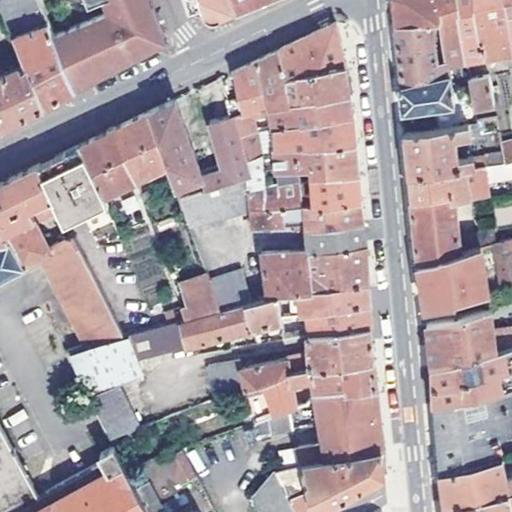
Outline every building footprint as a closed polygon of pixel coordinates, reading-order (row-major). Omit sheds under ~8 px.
[(76,87),(42,0),(1,0),(20,50),(23,59),(44,103),(69,90),(76,87)] [(42,0),(76,87),(92,78),(88,65),(103,60),(116,54),(119,64),(149,48),(147,40),(166,33),(154,0),(42,0)] [(185,0),(189,9),(197,6),(203,4),(205,7),(206,8),(208,10),(210,9),(235,2),(233,0),(185,0)] [(233,0),(235,2),(236,8),(237,9),(248,5),(260,0),(233,0)] [(442,21),(439,0),(394,0),(397,26),(432,22),(442,21)] [(439,0),(442,21),(447,59),(447,64),(471,60),(460,0),(439,0)] [(460,0),(471,60),(488,57),(478,0),(460,0)] [(478,0),(488,57),(511,52),(511,31),(505,0),(478,0)] [(209,16),(236,8),(235,2),(210,9),(208,10),(206,8),(205,7),(203,4),(197,6),(200,11),(202,15),(205,16),(209,16)] [(442,21),(432,22),(437,61),(447,59),(442,21)] [(286,78),(296,75),(345,66),(341,49),(337,31),(335,22),(280,48),(286,78)] [(403,86),(448,77),(447,64),(447,59),(437,61),(432,22),(397,26),(400,56),(401,61),(403,86)] [(147,40),(149,48),(168,38),(166,33),(147,40)] [(290,101),(286,78),(280,48),(255,60),(236,69),(240,94),(243,111),(249,110),(267,106),(290,101)] [(88,65),(92,78),(119,64),(116,54),(103,60),(88,65)] [(23,59),(19,62),(0,70),(0,126),(21,116),(44,103),(23,59)] [(296,75),(301,100),(350,93),(347,76),(345,66),(296,75)] [(511,72),(493,76),(496,96),(511,93),(511,72)] [(496,96),(493,76),(492,74),(473,77),(475,87),(478,102),(497,99),(496,96)] [(301,100),(296,75),(286,78),(290,101),(301,100)] [(453,102),(451,90),(448,77),(403,86),(401,86),(403,102),(403,111),(453,102)] [(478,102),(475,87),(451,90),(453,102),(453,106),(478,102)] [(301,100),(290,101),(267,106),(269,127),(353,113),(351,101),(350,93),(301,100)] [(229,115),(243,111),(240,94),(225,98),(229,115)] [(167,162),(179,194),(242,174),(240,160),(233,134),(229,115),(209,120),(222,167),(202,174),(175,98),(149,110),(167,162)] [(256,153),(262,185),(275,183),(272,154),(271,146),(269,127),(267,106),(249,110),(250,111),(250,112),(249,113),(253,130),(248,131),(253,153),(256,153)] [(134,178),(167,162),(149,110),(128,120),(114,126),(134,178)] [(250,111),(249,110),(243,111),(229,115),(233,134),(248,131),(253,130),(249,113),(250,112),(250,111)] [(271,146),(355,142),(354,128),(353,113),(269,127),(271,146)] [(455,117),(456,121),(478,118),(480,118),(479,113),(455,117)] [(478,118),(456,121),(406,131),(407,153),(409,173),(489,161),(488,151),(462,155),(460,136),(481,133),(478,118)] [(79,144),(102,193),(134,178),(114,126),(93,137),(79,144)] [(253,153),(248,131),(233,134),(240,160),(253,153)] [(309,165),(312,186),(329,184),(329,176),(358,173),(356,156),(356,152),(355,142),(271,146),(272,154),(275,183),(297,180),(295,166),(309,165)] [(37,163),(58,207),(65,221),(81,213),(96,244),(118,233),(104,196),(102,193),(79,144),(55,155),(37,163)] [(256,153),(253,153),(240,160),(242,174),(245,187),(262,185),(256,153)] [(511,156),(507,158),(489,161),(409,173),(411,184),(411,187),(412,199),(454,193),(455,197),(492,192),(489,174),(506,172),(507,175),(511,174),(511,156)] [(206,274),(208,280),(242,270),(253,299),(267,295),(260,252),(306,248),(305,233),(303,214),(283,216),(283,224),(250,225),(248,209),(190,226),(183,207),(179,194),(167,162),(134,178),(102,193),(104,196),(118,233),(96,244),(81,213),(65,221),(58,207),(35,218),(48,243),(71,231),(83,255),(123,336),(141,330),(155,326),(185,318),(181,306),(193,302),(188,282),(206,274)] [(58,207),(37,163),(7,178),(0,181),(0,222),(3,230),(33,215),(35,218),(58,207)] [(295,166),(297,180),(298,187),(312,186),(309,165),(295,166)] [(248,208),(360,198),(359,189),(358,173),(329,176),(329,184),(312,186),(298,187),(297,180),(275,183),(262,185),(245,187),(248,208)] [(248,209),(248,208),(245,187),(242,174),(179,194),(183,207),(190,226),(248,209)] [(420,261),(461,250),(455,197),(454,193),(412,199),(417,233),(420,261)] [(305,233),(363,227),(362,216),(361,210),(360,198),(248,208),(248,209),(250,225),(283,224),(283,216),(303,214),(305,233)] [(100,342),(123,336),(83,255),(71,231),(48,243),(35,218),(33,215),(3,230),(0,222),(0,277),(51,251),(100,342)] [(482,245),(496,241),(492,226),(476,231),(479,246),(482,245)] [(363,227),(305,233),(306,248),(260,252),(267,295),(273,294),(277,314),(367,304),(371,303),(369,287),(365,245),(363,227)] [(511,236),(496,241),(482,245),(489,290),(511,283),(511,236)] [(489,290),(482,245),(479,246),(461,250),(420,261),(424,286),(425,296),(426,308),(458,301),(458,298),(489,290)] [(208,280),(218,308),(243,301),(253,299),(242,270),(208,280)] [(218,308),(208,280),(206,274),(188,282),(193,302),(181,306),(185,318),(218,308)] [(253,299),(243,301),(249,327),(278,319),(277,314),(273,294),(267,295),(253,299)] [(218,308),(185,318),(155,326),(141,330),(149,355),(249,327),(243,301),(218,308)] [(367,304),(277,314),(278,319),(282,336),(307,333),(370,326),(369,315),(367,304)] [(511,331),(497,336),(492,305),(428,321),(430,346),(432,367),(511,345),(511,331)] [(370,326),(307,333),(308,351),(286,356),(285,359),(239,368),(238,362),(206,368),(212,400),(237,391),(246,388),(266,383),(299,369),(373,359),(372,350),(371,335),(370,326)] [(149,355),(141,330),(123,336),(100,342),(65,352),(88,397),(116,386),(138,378),(133,359),(149,355)] [(435,403),(466,396),(483,391),(511,384),(511,345),(432,367),(434,392),(435,403)] [(266,383),(246,388),(254,421),(299,402),(296,392),(292,379),(312,375),(315,395),(376,388),(374,373),(373,359),(299,369),(266,383)] [(296,392),(299,402),(309,399),(308,396),(315,395),(312,375),(292,379),(296,392)] [(442,470),(504,457),(500,438),(511,435),(511,384),(483,391),(487,409),(469,413),(466,396),(435,403),(439,440),(442,470)] [(138,428),(116,386),(88,397),(110,438),(138,428)] [(299,402),(254,421),(257,434),(319,421),(325,458),(380,449),(383,449),(379,417),(376,388),(315,395),(308,396),(309,399),(299,402)] [(487,409),(483,391),(466,396),(469,413),(487,409)] [(148,511),(136,488),(113,445),(101,452),(104,459),(40,494),(0,419),(0,511),(148,511)] [(380,449),(325,458),(274,466),(273,468),(297,511),(312,511),(318,509),(384,473),(382,461),(380,449)] [(194,472),(183,451),(168,458),(180,480),(194,472)] [(447,505),(511,488),(511,474),(507,475),(504,457),(442,470),(443,477),(447,505)] [(297,511),(273,468),(251,494),(260,511),(297,511)] [(136,488),(148,511),(195,511),(194,510),(190,511),(165,511),(149,481),(136,488)] [(511,511),(511,488),(447,505),(447,511),(511,511)]
